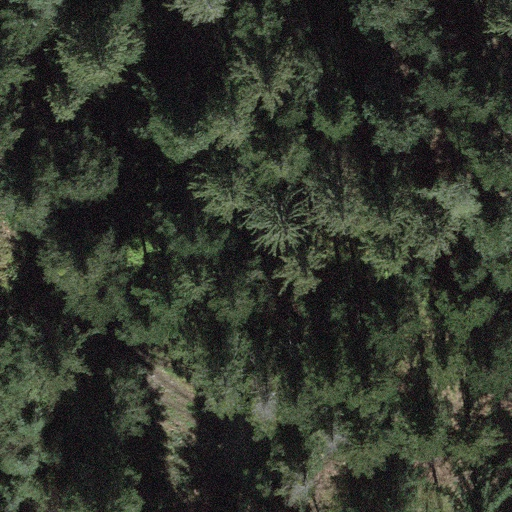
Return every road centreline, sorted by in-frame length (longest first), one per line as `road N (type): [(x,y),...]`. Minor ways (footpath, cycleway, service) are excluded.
road 1 (track): [(0,199),(111,322),(194,368),(511,437)]
road 2 (track): [(418,0),(454,130),(511,212)]
